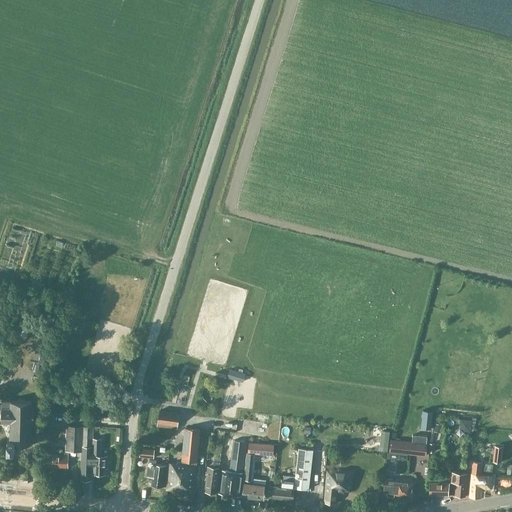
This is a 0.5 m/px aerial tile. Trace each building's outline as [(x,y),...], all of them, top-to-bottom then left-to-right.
[(405,19),(396,27),(404,37),(413,29),(405,19)] [(426,23),(422,35),(434,38),(438,26),(426,23)] [(438,26),(434,38),(445,42),(449,30),(438,26)] [(396,27),(387,34),(395,44),(404,37),(396,27)] [(449,30),(445,42),(457,45),(460,33),(449,30)] [(379,41),(369,48),(377,58),(387,51),(379,41)] [(369,48),(360,56),(368,66),(377,58),(369,48)] [(461,60),(458,71),(470,75),(474,64),(461,60)] [(352,62),(343,70),(351,80),(360,72),(352,62)] [(413,65),(409,78),(421,81),(425,69),(413,65)] [(425,69),(421,81),(432,85),(436,72),(425,69)] [(343,70),(334,77),(342,87),(351,80),(343,70)] [(436,72),(432,85),(444,88),(447,76),(436,72)] [(457,75),(453,86),(465,90),(469,79),(457,75)] [(326,83),(317,91),(325,101),(334,93),(326,83)] [(317,91),(307,99),(316,109),(325,101),(317,91)] [(361,91),(357,104),(374,109),(378,97),(361,91)] [(386,99),(382,111),(399,117),(403,105),(386,99)] [(443,117),(440,128),(452,132),(456,121),(443,117)] [(300,119),(297,131),(307,135),(311,122),(300,119)] [(311,122),(307,135),(319,138),(323,126),(311,122)] [(323,126),(319,138),(331,142),(335,130),(323,126)] [(440,128),(436,140),(448,143),(452,132),(440,128)] [(344,133),(340,145),(352,148),(356,136),(344,133)] [(356,136),(352,148),(363,152),(367,140),(356,136)] [(367,140),(363,152),(375,156),(378,143),(367,140)] [(436,140),(433,151),(445,155),(448,143),(436,140)] [(388,146),(384,158),(396,162),(399,150),(388,146)] [(399,150),(396,162),(407,166),(411,153),(399,150)] [(411,153),(407,166),(418,169),(422,157),(411,153)] [(243,381),(245,374),(229,370),(227,377),(243,381)] [(37,424),(38,408),(34,408),(35,402),(27,402),(27,400),(19,399),(18,402),(14,401),(14,400),(12,400),(12,401),(4,401),(3,406),(0,406),(0,409),(0,412),(3,412),(2,422),(12,423),(11,441),(9,441),(9,445),(8,445),(8,449),(27,450),(28,446),(33,446),(33,443),(35,443),(35,441),(33,441),(34,424),(37,424)] [(179,412),(159,409),(156,425),(177,429),(179,412)] [(426,413),(423,426),(433,428),(436,414),(436,412),(426,410),(426,413)] [(467,432),(470,432),(472,421),(461,420),(460,425),(462,429),(465,431),(467,432)] [(442,426),(435,424),(434,431),(440,433),(442,426)] [(68,451),(81,451),(81,446),(92,446),(92,441),(92,426),(66,425),(65,450),(64,450),(64,455),(43,454),(43,467),(68,467),(68,455),(68,451)] [(168,464),(168,466),(166,486),(166,490),(193,492),(195,466),(196,466),(200,429),(185,428),(183,445),(181,463),(177,463),(177,465),(168,464)] [(390,440),(389,451),(425,456),(427,436),(412,435),(411,442),(390,440)] [(93,473),(104,473),(104,467),(107,467),(107,456),(98,455),(99,441),(92,441),(92,446),(81,446),(81,451),(80,479),(91,479),(91,467),(93,467),(93,473)] [(232,441),(229,471),(220,470),(219,482),(220,482),(219,493),(226,494),(226,496),(239,497),(246,442),(232,441)] [(248,442),(247,453),(246,452),(243,479),(244,479),(253,480),(256,454),(273,455),(274,444),(248,442)] [(500,462),(501,447),(494,446),(492,461),(500,462)] [(295,477),(294,488),(297,488),(309,489),(313,449),(298,447),(295,477)] [(140,448),(139,457),(153,458),(154,450),(140,448)] [(166,486),(168,466),(155,465),(156,460),(149,460),(149,463),(147,463),(146,476),(152,476),(151,485),(166,486)] [(218,461),(213,461),(213,467),(207,466),(205,491),(215,492),(218,461)] [(318,475),(326,475),(327,463),(319,463),(318,475)] [(470,473),(467,496),(480,497),(481,488),(491,489),(492,475),(481,474),(482,464),(472,463),(471,467),(471,473),(470,473)] [(351,491),(353,473),(327,470),(324,501),(337,502),(338,491),(343,491),(343,490),(351,491)] [(468,473),(451,471),(450,482),(455,483),(454,496),(465,497),(468,473)] [(281,475),(278,497),(292,498),(293,491),(296,491),(297,488),(294,488),(295,477),(281,475)] [(412,501),(413,487),(411,486),(412,479),(400,478),(400,480),(387,479),(387,485),(385,485),(384,495),(397,496),(397,500),(412,501)] [(244,483),(243,496),(263,498),(264,485),(253,484),(253,480),(244,479),(244,483)] [(448,495),(448,483),(430,483),(430,494),(448,495)]
